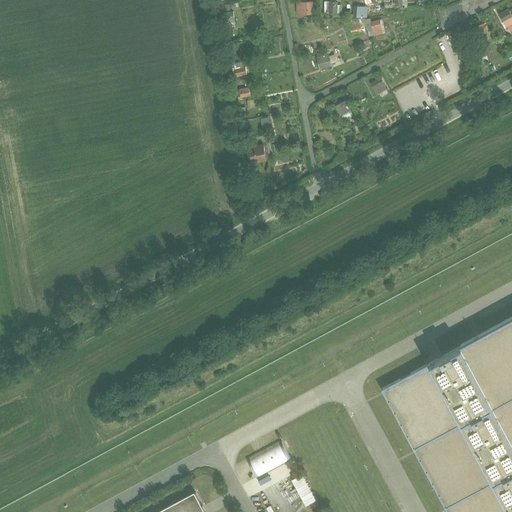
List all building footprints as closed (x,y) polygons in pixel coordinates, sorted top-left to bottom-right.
[(298,0),(298,13),(312,13),(312,1),(298,0)] [(324,1),(323,12),(337,12),(337,1),(324,1)] [(366,16),(367,7),(357,6),(356,15),(366,16)] [(508,10),(498,15),(502,22),(511,17),(508,10)] [(235,19),(233,11),(222,14),(223,21),(235,19)] [(379,20),(370,22),(372,35),(381,33),(379,20)] [(359,24),(349,26),(351,33),(361,31),(359,24)] [(316,57),(319,69),(331,67),(327,54),(316,57)] [(235,69),(236,76),(247,74),(246,67),(235,69)] [(379,79),(370,84),(375,94),(385,89),(379,79)] [(249,88),(238,89),(239,97),(250,96),(249,88)] [(350,110),(344,99),(334,104),(340,115),(350,110)] [(267,159),(263,145),(244,149),(247,164),(267,159)] [(511,511),(511,316),(461,344),(462,345),(383,388),(450,511),(511,511)] [(282,439),(247,458),(258,477),(292,458),(282,439)] [(303,473),(292,479),(307,509),(318,504),(303,473)] [(207,511),(196,491),(155,511),(207,511)]
